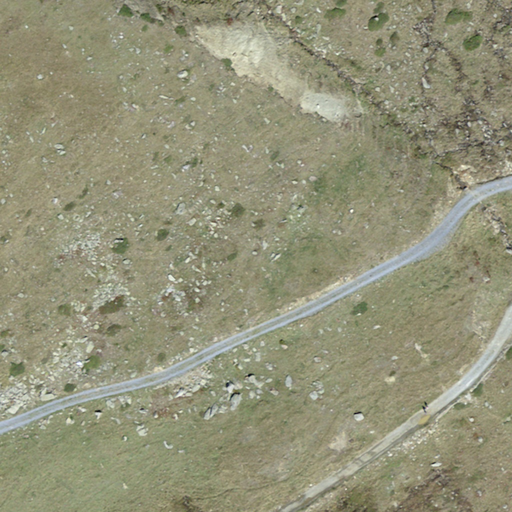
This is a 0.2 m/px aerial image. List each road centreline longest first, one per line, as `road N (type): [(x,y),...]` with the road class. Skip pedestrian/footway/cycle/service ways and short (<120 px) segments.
road 1 (track): [(511,179),(466,194),(413,250),(226,351),(0,430)]
road 2 (track): [(511,306),(467,374),(271,511)]
